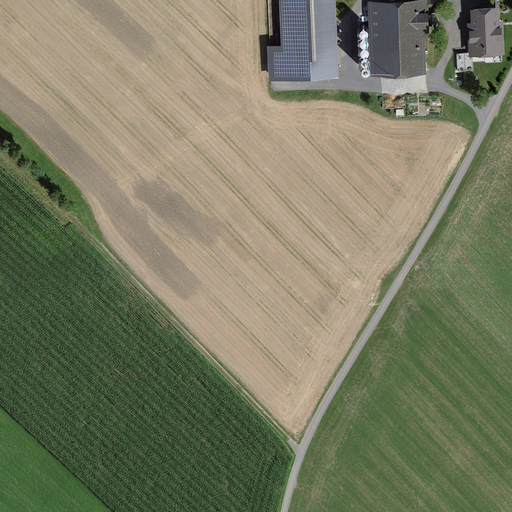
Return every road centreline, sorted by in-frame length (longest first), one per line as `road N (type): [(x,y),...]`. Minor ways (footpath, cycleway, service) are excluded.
road 1 (residential): [(282,511),(317,415),(511,75)]
road 2 (track): [(299,452),(0,154)]
